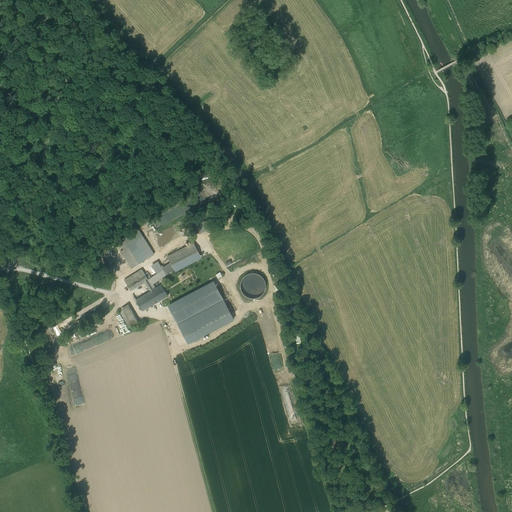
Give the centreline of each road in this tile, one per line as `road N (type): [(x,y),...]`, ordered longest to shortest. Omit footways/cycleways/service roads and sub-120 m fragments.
road 1 (track): [(159,311),(213,511)]
road 2 (track): [(159,311),(138,313),(127,294),(0,270)]
